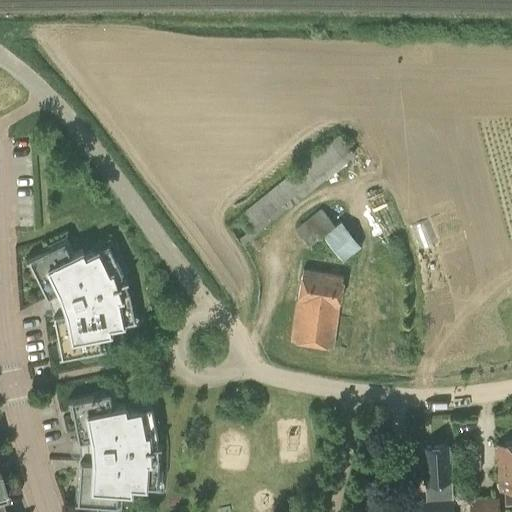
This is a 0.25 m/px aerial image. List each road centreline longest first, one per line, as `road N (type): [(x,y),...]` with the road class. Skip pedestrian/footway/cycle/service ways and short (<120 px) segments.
road 1 (unclassified): [(511,390),(398,399),(265,375)]
road 2 (tertiary): [(0,283),(10,387),(49,511)]
road 3 (unclassified): [(243,348),(237,328),(209,313),(189,319),(175,336),(174,358),(187,376),(208,383),(229,377)]
